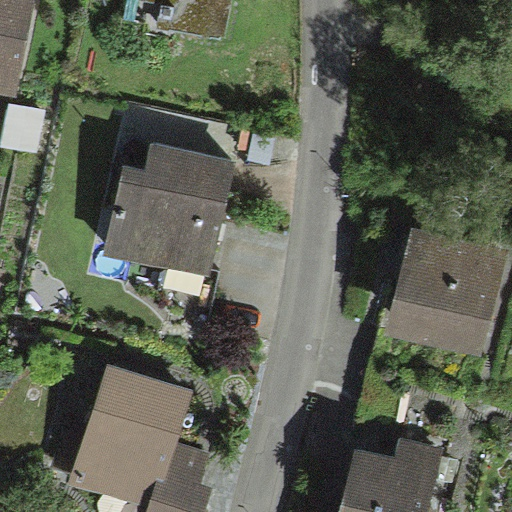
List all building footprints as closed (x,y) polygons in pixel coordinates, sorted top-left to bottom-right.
[(41,0),(0,0),(0,105),(23,109),(41,0)] [(151,177),(123,171),(104,259),(218,282),(243,165),(158,147),(151,177)] [(509,252),(420,232),(398,333),(486,352),(509,252)] [(203,389),(111,364),(78,487),(155,508),(153,511),(199,511),(215,456),(187,448),(203,389)] [(399,458),(362,448),(344,511),(432,511),(449,451),(404,439),(399,458)]
